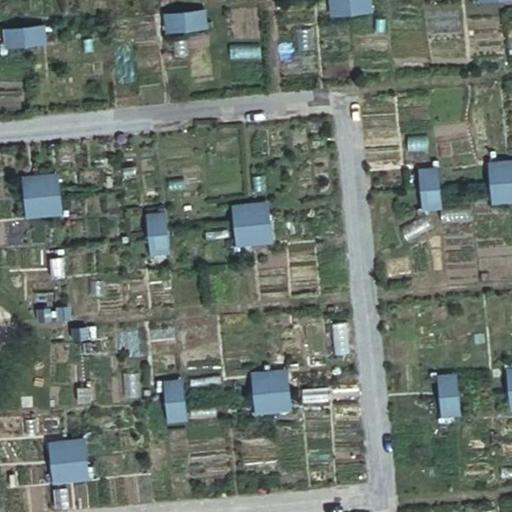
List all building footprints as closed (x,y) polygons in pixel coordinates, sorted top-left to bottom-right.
[(375,0),(331,0),(333,13),(376,8),(375,0)] [(208,7),(168,11),(170,30),(210,26),(208,7)] [(47,23),(5,27),(7,45),(49,41),(47,23)] [(511,157),(490,160),(495,201),(511,199),(511,157)] [(441,165),(421,166),(425,207),(445,205),(441,165)] [(61,172),(25,175),(29,215),(65,212),(61,172)] [(272,197),(236,201),(240,243),(276,240),(272,197)] [(169,209),(149,211),(154,254),(173,252),(169,209)] [(293,366),(256,370),(260,411),(297,407),(293,366)] [(459,372),(440,374),(444,413),(464,411),(459,372)] [(187,375),(166,377),(170,418),(191,416),(187,375)] [(88,435),(51,439),(56,480),(93,476),(88,435)]
